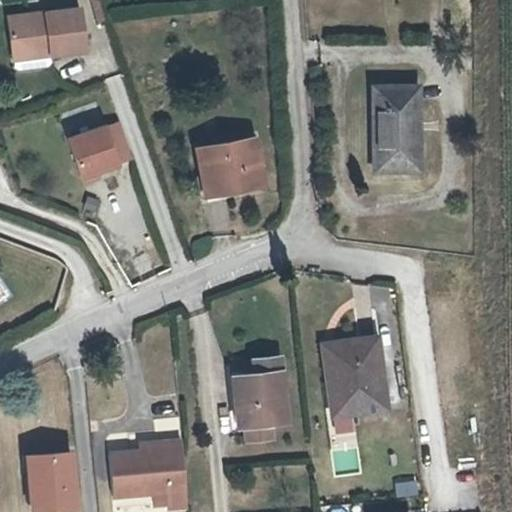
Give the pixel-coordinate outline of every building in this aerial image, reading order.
[(86,10),(51,13),(52,19),(42,20),(39,15),(15,18),(19,53),(55,48),(57,56),(92,52),(86,10)] [(55,48),(19,53),(21,69),(25,71),(55,68),(58,64),(57,56),(55,48)] [(372,92),(370,175),(415,176),(416,92),(372,92)] [(126,124),(111,129),(114,136),(129,131),(126,124)] [(86,179),(103,174),(124,167),(111,129),(74,140),(86,179)] [(129,131),(114,136),(124,167),(140,162),(129,131)] [(256,153),(253,139),(195,149),(204,193),(262,184),(258,165),(261,164),(260,152),(256,153)] [(103,174),(86,179),(88,185),(105,180),(103,174)] [(338,388),(327,389),(330,415),(385,408),(375,337),(332,342),(338,388)] [(338,388),(332,342),(322,343),(327,389),(338,388)] [(248,359),(248,361),(250,374),(232,376),(238,424),(241,423),(243,439),(269,436),(267,420),(283,418),(276,356),(248,359)] [(248,361),(231,363),(232,376),(250,374),(248,361)] [(150,447),(180,445),(180,437),(150,439),(150,447)] [(150,447),(150,439),(136,441),(137,449),(108,452),(112,495),(149,492),(164,490),(166,506),(185,504),(180,445),(150,447)] [(72,451),(48,452),(33,454),(37,501),(54,500),(76,498),(72,451)] [(164,490),(149,492),(150,507),(166,506),(164,490)]
